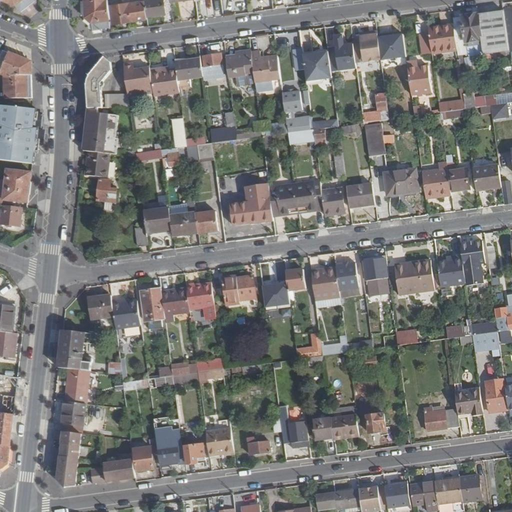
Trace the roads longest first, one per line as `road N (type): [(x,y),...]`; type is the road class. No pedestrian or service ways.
road 1 (residential): [(23,504),(511,444)]
road 2 (residential): [(511,217),(86,275),(49,272)]
road 3 (residential): [(60,44),(445,0)]
road 4 (tertiary): [(49,272),(23,504)]
road 5 (tertiary): [(60,44),(61,165),(49,272)]
